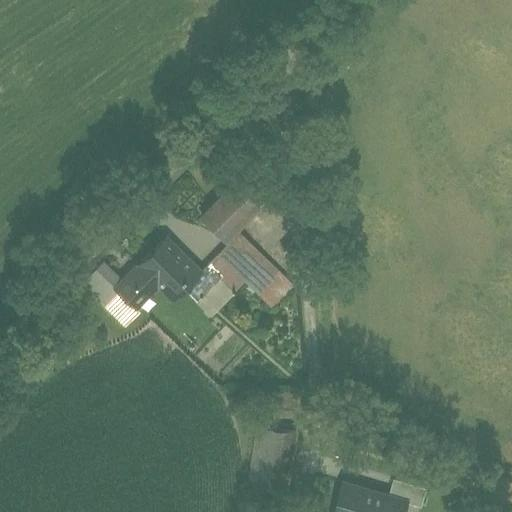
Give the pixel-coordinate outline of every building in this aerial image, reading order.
[(195,211),(225,239),(238,225),(261,200),(232,173),(195,211)] [(295,279),(238,225),(225,239),(207,258),(265,312),(295,279)] [(165,237),(138,265),(157,283),(174,300),(184,290),(196,301),(218,280),(205,267),(200,272),(165,237)] [(157,283),(138,265),(116,288),(135,306),(157,283)] [(297,431),(254,426),(247,480),(290,486),(297,431)] [(400,511),(404,498),(342,484),(335,511),(400,511)]
